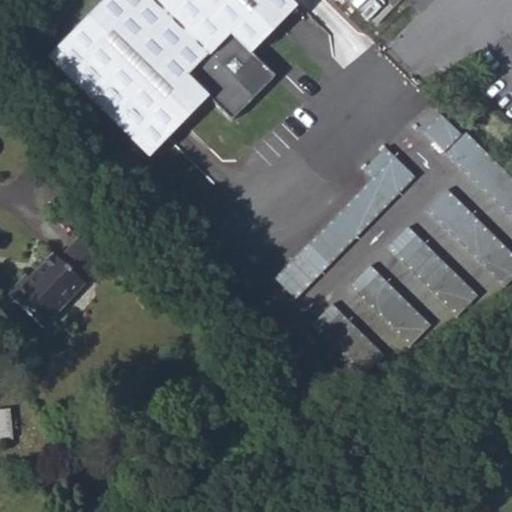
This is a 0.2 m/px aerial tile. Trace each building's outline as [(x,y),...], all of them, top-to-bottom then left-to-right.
[(96,0),(44,53),(145,153),(205,93),(228,116),(271,72),(248,49),(294,3),(290,0),(96,0)] [(511,192),(511,190),(510,189),(511,186),(511,178),(445,109),(426,128),(500,204),(511,192)] [(387,145),(365,167),(375,177),(310,240),(331,261),(418,176),(387,145)] [(504,286),(511,278),(511,251),(450,186),(429,207),(504,286)] [(397,255),(457,316),(479,295),(419,234),(397,255)] [(102,261),(78,239),(58,259),(52,253),(28,278),(24,274),(6,294),(43,327),(85,283),(83,282),(102,261)] [(382,272),(360,292),(410,345),(432,325),(382,272)] [(365,375),(386,354),(343,311),(322,332),(365,375)] [(439,491),(445,500),(455,494),(449,485),(439,491)] [(427,499),(435,511),(444,511),(450,508),(445,500),(439,491),(427,499)] [(418,505),(422,511),(435,511),(427,499),(418,505)]
